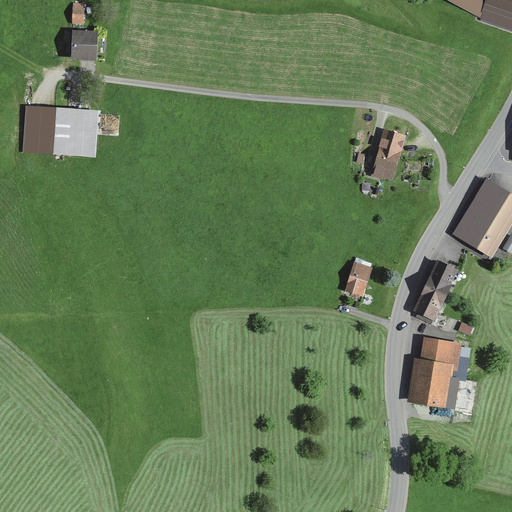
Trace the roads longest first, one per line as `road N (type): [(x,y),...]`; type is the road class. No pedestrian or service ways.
road 1 (track): [(62,74),(387,108),(429,133),(451,204)]
road 2 (tertiary): [(393,511),(404,298),(424,248),(480,159)]
